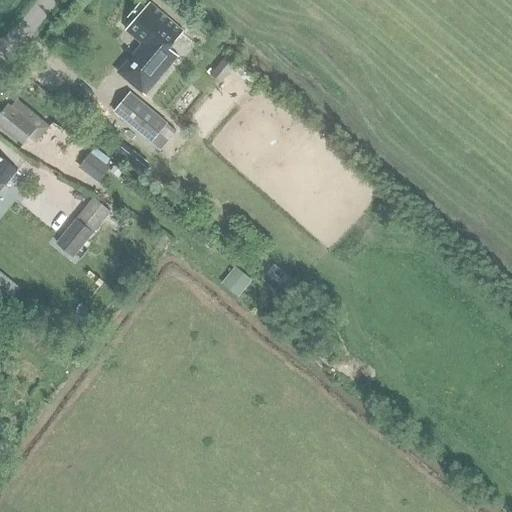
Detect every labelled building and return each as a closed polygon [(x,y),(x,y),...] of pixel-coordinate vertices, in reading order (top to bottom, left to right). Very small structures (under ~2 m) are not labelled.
[(179,57),(169,49),(182,33),(149,4),(144,9),(139,4),(127,18),(133,23),(126,31),(140,43),(117,70),(146,95),(179,57)] [(210,75),(220,84),(239,62),(229,53),(210,75)] [(166,124),(129,93),(112,112),(149,143),(166,124)] [(0,126),(23,145),(28,139),(35,144),(49,128),(16,101),(10,108),(7,105),(0,113),(0,126)] [(109,169),(89,153),(77,168),(97,184),(109,169)] [(0,157),(0,191),(17,171),(0,157)] [(122,172),(114,166),(110,172),(118,178),(122,172)] [(76,220),(60,239),(56,244),(73,258),(93,234),(76,220)] [(235,267),(227,276),(244,290),(252,280),(235,267)]
